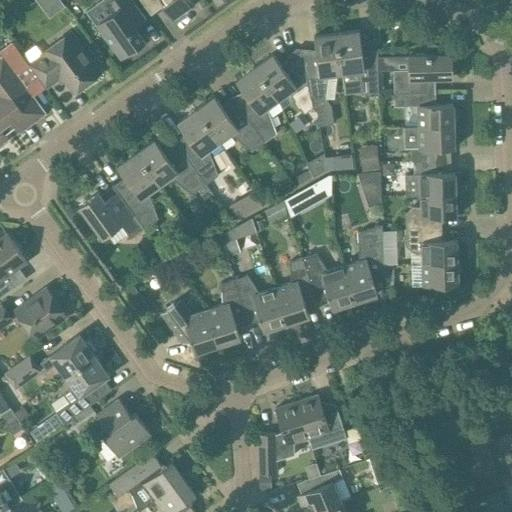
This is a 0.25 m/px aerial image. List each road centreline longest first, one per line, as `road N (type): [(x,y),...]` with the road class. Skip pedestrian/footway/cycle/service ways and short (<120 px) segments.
road 1 (residential): [(233,393),(476,308),(501,289),(511,262)]
road 2 (residential): [(20,184),(146,374),(233,393)]
road 3 (residential): [(273,0),(20,184)]
road 4 (residential): [(511,186),(508,41)]
